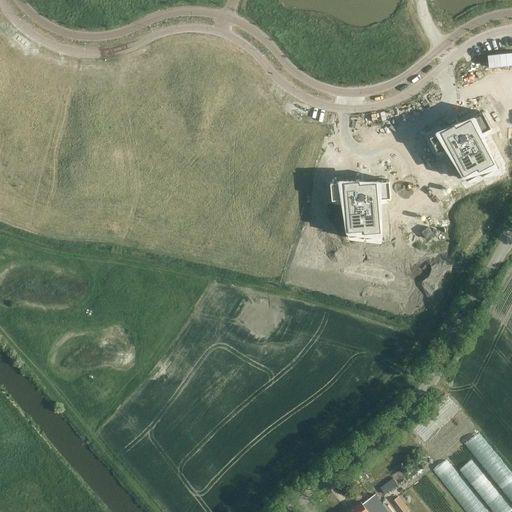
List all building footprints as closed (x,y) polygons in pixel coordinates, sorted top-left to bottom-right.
[(11,127),(5,152),(9,153),(15,154),(14,160),(36,166),(38,160),(48,163),(54,138),(47,137),(53,111),(25,105),(19,129),(11,127)] [(454,123),(429,137),(437,152),(448,146),(466,179),(480,172),(481,175),(497,167),(479,133),(490,127),(482,112),(461,123),(463,127),(458,129),(454,123)] [(156,121),(123,125),(130,173),(133,172),(133,178),(147,176),(146,170),(163,168),(156,121)] [(279,146),(253,134),(242,158),(235,154),(225,178),(234,182),(232,187),(253,197),(255,191),(265,195),(275,173),(268,169),(279,146)] [(360,179),(331,182),(332,199),(345,198),(348,236),(364,235),(364,238),(381,236),(378,198),(391,197),(389,180),(365,182),(366,186),(360,187),(360,179)] [(428,227),(421,232),(426,239),(432,235),(437,237),(439,231),(433,229),(431,232),(428,227)] [(360,501),(346,511),(388,511),(375,495),(363,504),(360,501)]
